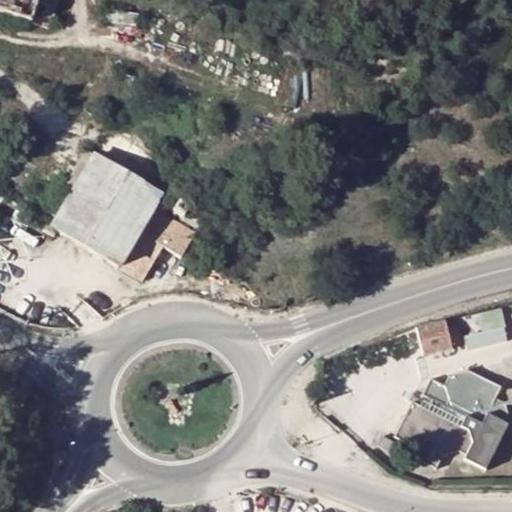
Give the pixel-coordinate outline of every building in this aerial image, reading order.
[(0,0),(0,4),(45,11),(46,0),(0,0)] [(123,265),(161,192),(93,156),(54,229),(123,265)] [(500,309),(462,316),(468,348),(506,341),(500,309)] [(444,321),(415,327),(422,356),(450,349),(444,321)] [(500,387),(467,371),(449,377),(444,386),(431,380),(422,394),(431,400),(426,409),(412,401),(394,436),(418,449),(413,458),(434,469),(441,456),(457,450),(465,454),(463,459),(484,470),(508,424),(501,421),(506,412),(503,402),(495,397),(500,387)] [(409,400),(412,401),(426,409),(431,400),(422,394),(414,390),(409,400)] [(394,441),(383,435),(377,445),(389,451),(394,441)]
